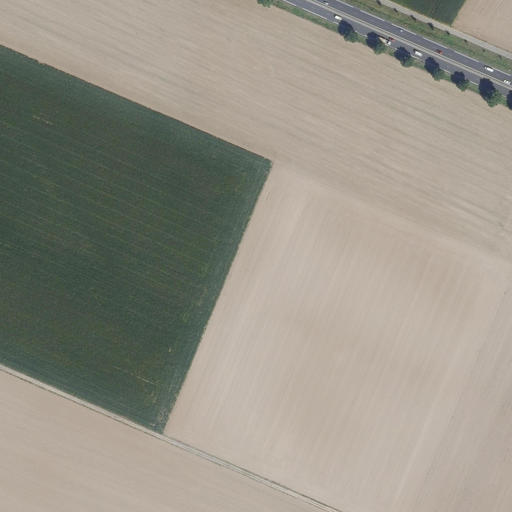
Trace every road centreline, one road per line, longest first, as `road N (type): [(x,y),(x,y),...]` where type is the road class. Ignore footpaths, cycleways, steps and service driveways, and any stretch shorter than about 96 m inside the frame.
road 1 (track): [(0,366),(334,511)]
road 2 (trunk): [(294,0),(511,94)]
road 3 (trunk): [(511,81),(326,0)]
road 4 (unclassified): [(382,0),(511,56)]
